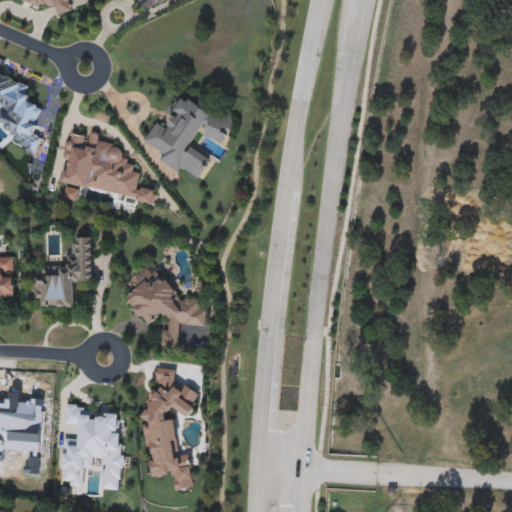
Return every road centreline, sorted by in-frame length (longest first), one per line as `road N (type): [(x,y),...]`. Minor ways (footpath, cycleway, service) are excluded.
road 1 (primary): [(303,470),(349,70)]
road 2 (primary): [(285,189),(257,469)]
road 3 (residential): [(511,481),(303,470)]
road 4 (primary): [(320,0),(285,189)]
